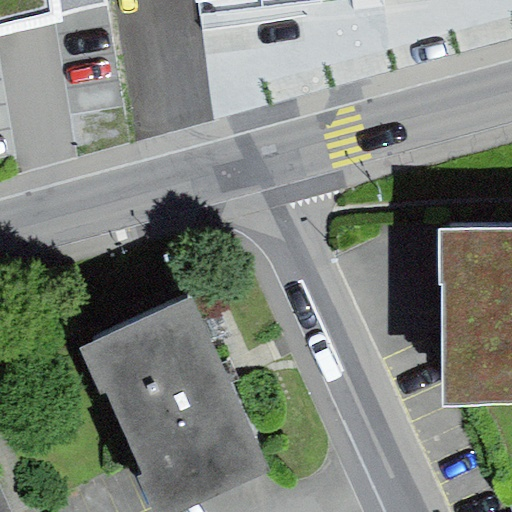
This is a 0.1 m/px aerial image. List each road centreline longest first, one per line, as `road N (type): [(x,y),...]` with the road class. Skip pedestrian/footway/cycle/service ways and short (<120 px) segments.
road 1 (residential): [(262,166),(404,511)]
road 2 (tertiary): [(0,238),(262,166)]
road 3 (tertiary): [(262,166),(511,98)]
